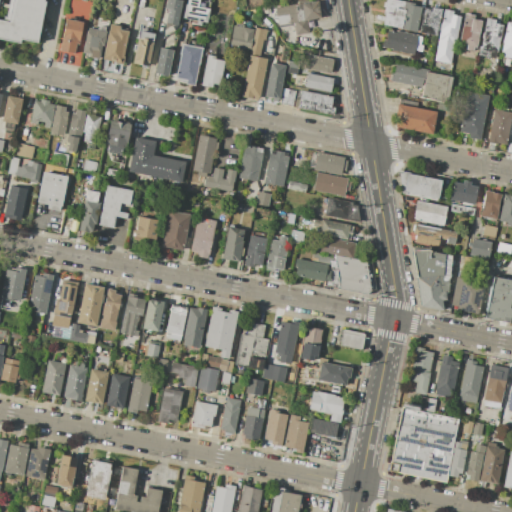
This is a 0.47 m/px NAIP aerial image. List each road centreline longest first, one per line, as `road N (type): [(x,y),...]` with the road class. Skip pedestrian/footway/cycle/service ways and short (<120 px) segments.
road 1 (residential): [(511,171),(0,68)]
road 2 (residential): [(511,344),(0,241)]
road 3 (tertiary): [(348,0),(397,304),(355,511)]
road 4 (residential): [(489,511),(0,415)]
